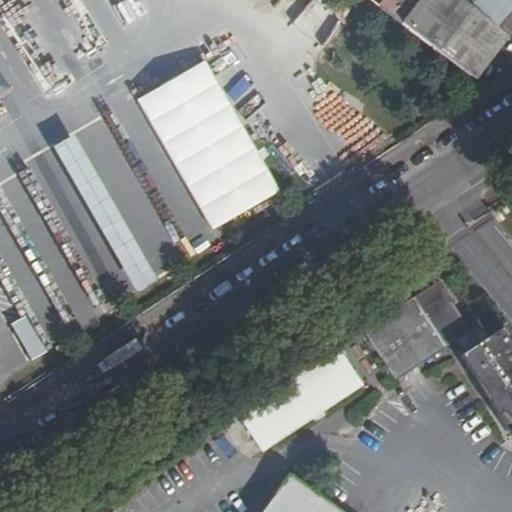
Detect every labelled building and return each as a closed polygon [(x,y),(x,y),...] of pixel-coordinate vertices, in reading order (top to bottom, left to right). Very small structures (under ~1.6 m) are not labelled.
[(306,0),(267,0),(289,20),(307,0),(306,0)] [(420,0),(405,20),(478,77),(511,33),(511,32),(504,26),(470,0),(420,0)] [(511,0),(470,0),(504,26),(508,22),(511,25),(511,0)] [(198,89),(218,79),(210,63),(190,73),(198,89)] [(146,277),(70,129),(49,139),(125,287),(146,277)] [(393,378),(468,328),(436,279),(361,328),(393,378)] [(511,338),(502,323),(456,354),(504,429),(511,428),(511,338)] [(364,382),(338,343),(236,409),(262,449),(364,382)] [(343,511),(288,473),(259,511),(343,511)]
